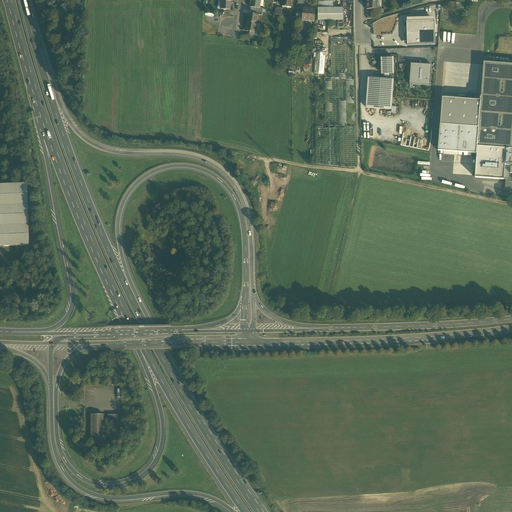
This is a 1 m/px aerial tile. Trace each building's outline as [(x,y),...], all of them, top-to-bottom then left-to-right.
[(260,0),(250,0),(249,7),(256,8),(259,9),(259,8),(260,0)] [(378,0),(366,0),(367,10),(373,10),(378,9),(378,0)] [(333,8),(318,8),(318,20),(343,20),(343,8),(333,8)] [(315,9),(303,9),(302,20),(314,21),(315,9)] [(255,14),(248,13),(247,22),(257,24),(258,15),(255,14)] [(407,46),(435,45),(434,21),(406,22),(407,46)] [(257,24),(247,22),(246,31),(255,33),(257,24)] [(324,75),(325,54),(316,53),(314,74),(324,75)] [(393,58),(381,58),(381,74),(393,74),(393,58)] [(511,64),(483,62),(480,101),(478,128),(477,147),(511,149),(511,64)] [(430,87),(432,66),(411,65),(410,85),(430,87)] [(393,80),(368,78),(366,108),(391,110),(393,80)] [(442,98),(440,125),(478,128),(480,101),(464,100),(464,97),(460,97),(460,99),(442,98)] [(478,128),(440,125),(438,151),(444,152),(458,153),(476,154),(477,147),(478,128)] [(511,149),(477,147),(476,154),(475,178),(503,180),(503,179),(506,179),(509,180),(511,157),(511,149)] [(27,184),(0,185),(0,246),(29,246),(27,184)] [(103,440),(103,415),(91,415),(91,440),(103,440)]
